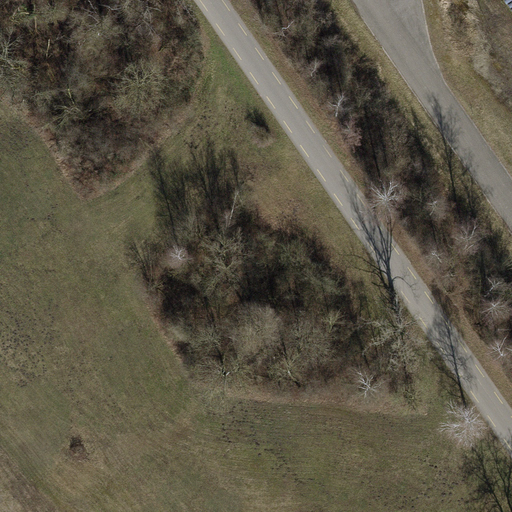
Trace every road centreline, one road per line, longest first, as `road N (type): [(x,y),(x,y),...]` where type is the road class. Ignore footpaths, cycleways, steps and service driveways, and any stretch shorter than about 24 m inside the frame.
road 1 (unclassified): [(211,0),(511,432)]
road 2 (unclassified): [(511,209),(369,0)]
